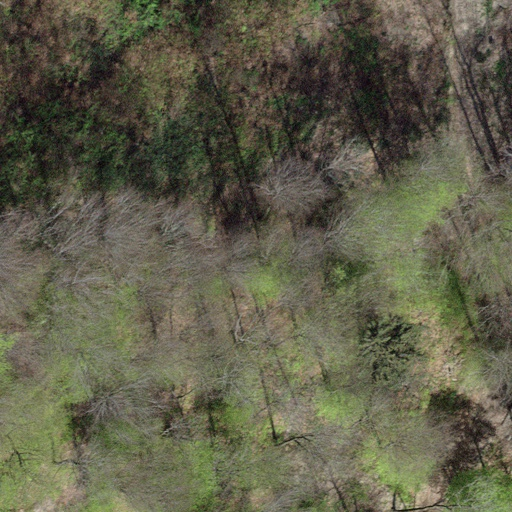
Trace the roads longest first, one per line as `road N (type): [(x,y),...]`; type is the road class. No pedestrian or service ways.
road 1 (track): [(511,255),(486,216),(462,152),(463,0)]
road 2 (track): [(437,511),(498,404),(511,359)]
